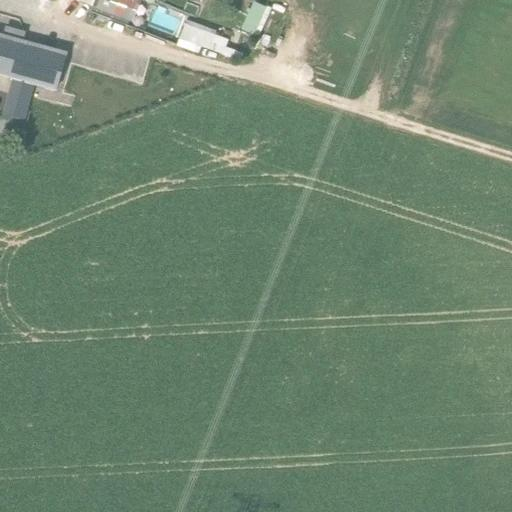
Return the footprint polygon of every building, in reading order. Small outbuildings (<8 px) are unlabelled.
[(74,0),(128,26),(140,1),(138,0),(74,0)] [(265,10),(253,4),(240,29),(252,35),(265,10)] [(185,21),(178,39),(209,50),(215,31),(185,21)] [(2,36),(22,42),(24,34),(4,28),(2,36)] [(0,35),(0,77),(10,81),(33,87),(56,93),(66,54),(22,42),(2,36),(0,35)] [(33,87),(10,81),(1,118),(24,122),(33,87)] [(4,131),(2,143),(11,144),(13,132),(4,131)]
